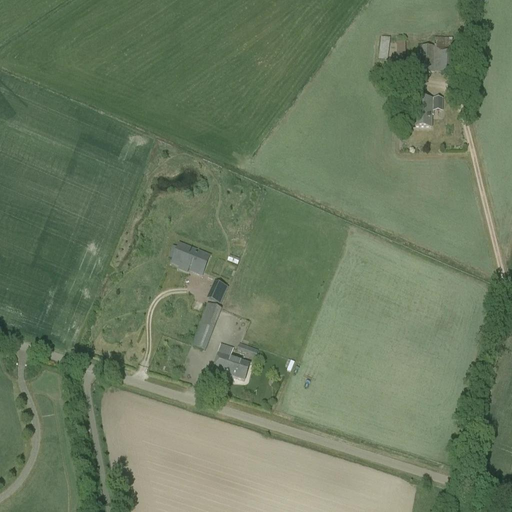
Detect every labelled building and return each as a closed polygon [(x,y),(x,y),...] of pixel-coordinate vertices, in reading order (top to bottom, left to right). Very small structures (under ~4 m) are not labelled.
[(448,39),(435,39),(434,48),(420,48),(419,73),(453,75),(454,55),(452,55),(452,37),(448,37),(448,39)] [(381,38),(378,60),(387,62),(390,39),(381,38)] [(396,42),(396,53),(390,53),(390,63),(405,63),(405,43),(396,42)] [(412,100),(412,116),(413,116),(413,129),(431,129),(431,117),(433,117),(433,113),(443,113),(443,100),(412,100)] [(189,271),(200,276),(208,259),(198,254),(196,257),(179,249),(173,262),(181,266),(179,269),(188,273),(189,271)] [(213,290),(224,295),(227,289),(216,284),(213,290)] [(191,347),(205,353),(213,331),(199,326),(191,347)] [(249,348),(240,345),(237,351),(246,355),(249,348)] [(230,381),(230,379),(244,383),(250,366),(236,361),(237,359),(231,357),(233,350),(221,346),(212,375),(230,381)]
